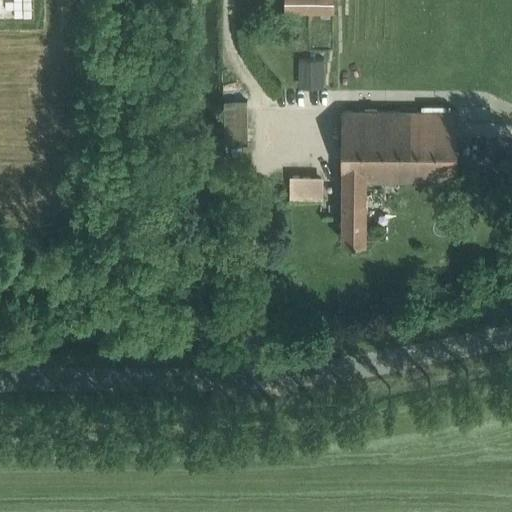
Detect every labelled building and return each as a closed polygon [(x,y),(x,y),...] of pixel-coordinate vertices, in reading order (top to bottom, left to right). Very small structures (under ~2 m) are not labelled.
[(334,13),(333,0),(284,0),(284,13),(334,13)] [(357,82),(441,83),(441,0),(387,0),(387,22),(418,22),(418,27),(399,27),(399,41),(385,41),(385,49),(375,49),(376,42),(357,42),(357,82)] [(339,79),(300,80),(302,148),(341,147),(339,79)] [(343,111),(342,180),(343,200),(365,200),(365,180),(456,181),(456,111),(343,111)] [(323,176),(290,176),(289,200),(322,201),(323,176)] [(366,200),(365,200),(343,200),(342,242),(365,242),(366,200)]
